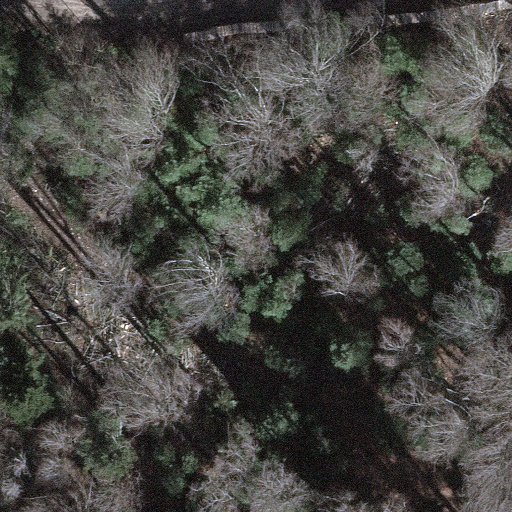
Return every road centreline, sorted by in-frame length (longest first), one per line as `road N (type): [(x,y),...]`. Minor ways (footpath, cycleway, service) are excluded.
road 1 (track): [(0,162),(81,245),(201,327),(305,382),(404,454),(466,511)]
road 2 (track): [(30,0),(130,15),(262,0)]
